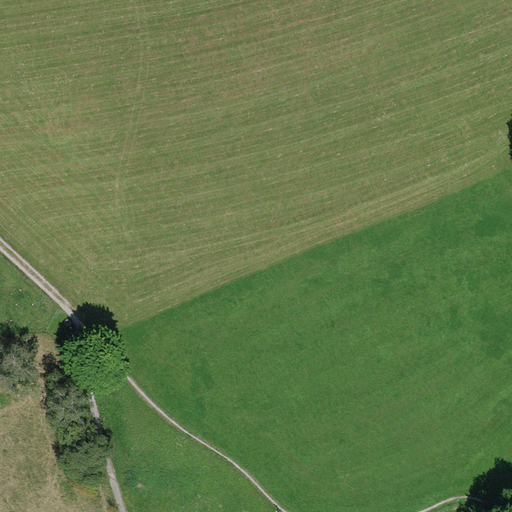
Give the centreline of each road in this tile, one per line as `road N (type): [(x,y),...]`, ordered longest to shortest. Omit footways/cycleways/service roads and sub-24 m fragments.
road 1 (track): [(0,246),(164,413),(286,511)]
road 2 (track): [(109,458),(74,314)]
